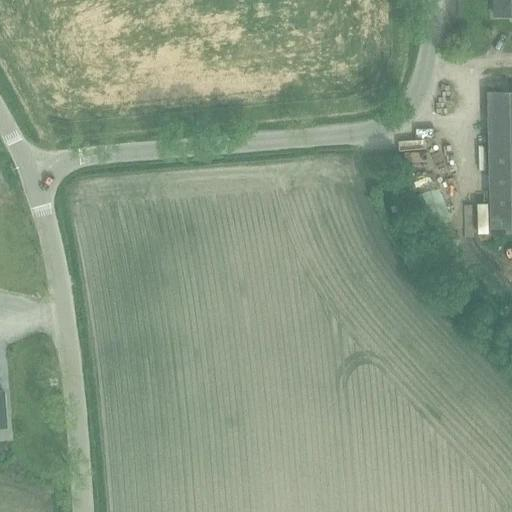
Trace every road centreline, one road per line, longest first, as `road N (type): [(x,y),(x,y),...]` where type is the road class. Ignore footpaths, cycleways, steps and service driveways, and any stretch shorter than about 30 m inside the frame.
road 1 (unclassified): [(35,175),(102,160),(362,144),(407,114),(430,61),(426,0)]
road 2 (unclassified): [(85,511),(66,328),(35,175)]
